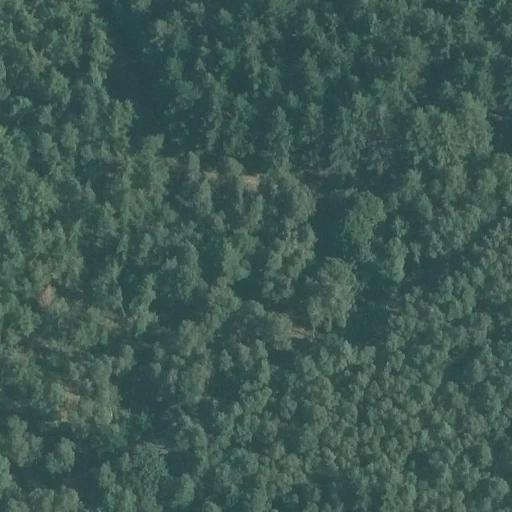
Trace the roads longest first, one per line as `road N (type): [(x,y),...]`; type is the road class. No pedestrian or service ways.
road 1 (tertiary): [(37,511),(358,334),(511,236)]
road 2 (track): [(93,0),(133,104),(179,163),(239,183),(398,193),(443,191),(511,162)]
